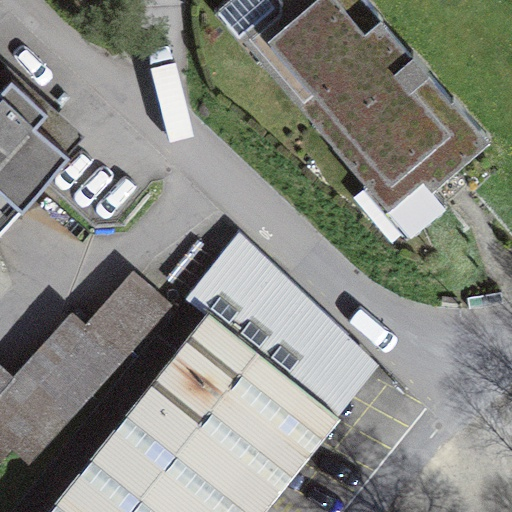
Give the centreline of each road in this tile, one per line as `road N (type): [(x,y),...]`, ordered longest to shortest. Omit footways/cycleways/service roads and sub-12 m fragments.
road 1 (residential): [(460,376),(99,68)]
road 2 (residential): [(460,376),(351,511)]
road 3 (track): [(509,511),(460,376)]
